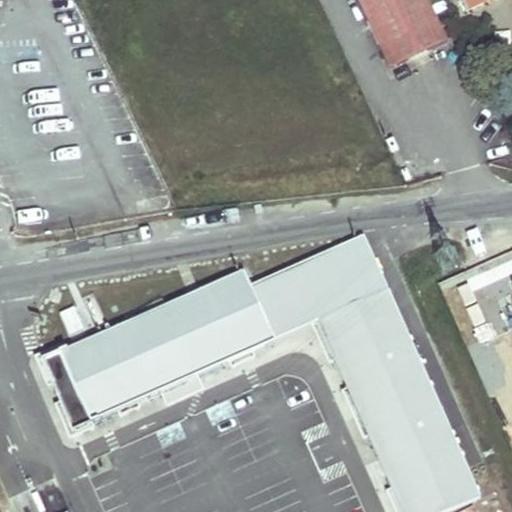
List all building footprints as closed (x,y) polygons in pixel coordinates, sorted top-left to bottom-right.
[(447,43),(426,0),(357,0),(391,69),(447,43)] [(460,0),(466,12),(489,0),(460,0)] [(243,274),(44,361),(74,431),(90,424),(277,342),(319,323),(402,511),(487,511),(464,458),(478,452),(465,421),(450,429),(365,237),(249,288),(243,274)] [(476,338),(486,334),(469,286),(459,290),(476,338)] [(511,334),(485,346),(511,408),(511,334)] [(277,342),(90,424),(95,437),(282,355),(277,342)] [(56,511),(53,500),(58,498),(53,482),(12,494),(17,511),(56,511)]
